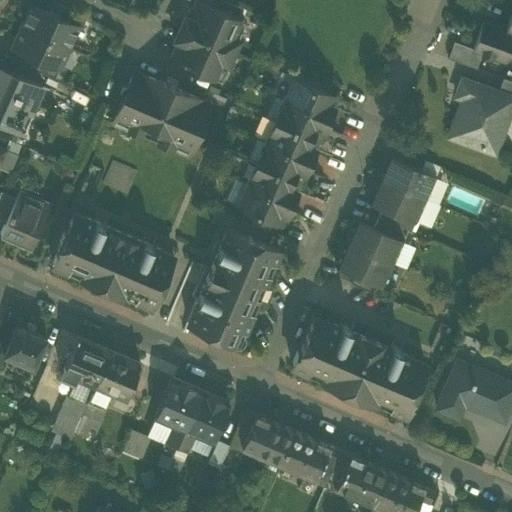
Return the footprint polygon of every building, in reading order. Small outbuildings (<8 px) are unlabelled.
[(54,0),(49,11),(58,15),(63,4),(54,0)] [(198,0),(196,0),(184,28),(233,51),(238,38),(233,36),(241,19),(198,0)] [(22,24),(22,25),(68,46),(68,45),(77,26),(78,24),(58,15),(49,11),(33,4),(28,6),(25,13),(26,16),(22,24)] [(77,26),(81,28),(86,15),(63,4),(58,15),(78,24),(77,26)] [(506,60),(511,42),(511,25),(507,24),(505,29),(483,20),(473,47),(473,48),(482,51),(495,56),(506,60)] [(59,66),(68,46),(22,25),(18,33),(15,34),(12,41),(14,46),(27,52),(37,56),(59,66)] [(220,78),(233,51),(184,28),(171,56),(220,78)] [(448,57),(477,67),(482,51),(473,48),(473,47),(454,40),(448,57)] [(22,63),(32,67),(37,56),(27,52),(22,63)] [(32,67),(54,77),(59,66),(37,56),(32,67)] [(0,120),(18,128),(29,102),(34,104),(42,85),(0,65),(0,120)] [(186,152),(188,153),(189,150),(198,129),(203,127),(205,121),(203,117),(210,101),(178,88),(178,86),(176,85),(176,87),(168,84),(169,82),(167,81),(167,83),(134,69),(127,84),(123,86),(120,91),(122,96),(113,116),(112,120),(114,121),(116,114),(131,120),(128,127),(139,132),(143,123),(161,131),(157,140),(172,146),(174,139),(189,145),(186,152)] [(293,76),(284,97),(331,118),(336,106),(331,103),(335,94),(293,76)] [(511,79),(503,76),(498,90),(511,95),(511,79)] [(474,144),(495,152),(501,135),(511,106),(511,95),(498,90),(464,78),(463,77),(456,95),(463,97),(458,109),(454,122),(449,135),(474,144)] [(284,97),(275,118),(317,137),(320,128),(325,130),(331,118),(284,97)] [(116,114),(114,121),(128,127),(131,120),(116,114)] [(275,118),(266,139),(312,160),(318,148),(313,145),(317,137),(275,118)] [(143,123),(139,132),(157,140),(161,131),(143,123)] [(174,139),(172,146),(186,152),(189,145),(174,139)] [(266,139),(257,160),(298,179),(302,170),(307,172),(312,160),(266,139)] [(385,168),(381,178),(425,197),(435,175),(387,155),(383,163),(385,168)] [(107,169),(128,183),(136,171),(115,157),(107,169)] [(257,160),(247,181),(294,202),(299,190),(294,188),(298,179),(257,160)] [(383,163),(372,190),(377,187),(381,178),(385,168),(383,163)] [(416,219),(425,197),(381,178),(377,187),(372,190),(368,198),(383,205),(416,219)] [(289,214),(294,202),(247,181),(238,203),(280,221),(284,212),(289,214)] [(0,233),(31,246),(50,202),(19,189),(16,197),(5,222),(0,233)] [(0,220),(5,222),(16,197),(1,190),(0,191),(0,220)] [(383,205),(378,216),(407,228),(411,230),(416,219),(383,205)] [(136,298),(151,304),(154,297),(158,286),(160,287),(166,273),(167,272),(165,271),(173,252),(74,210),(74,211),(66,228),(65,228),(58,243),(60,244),(52,262),(66,268),(68,264),(83,270),(81,274),(91,279),(93,275),(102,278),(100,283),(102,284),(104,279),(113,283),(111,287),(122,292),(123,288),(138,294),(136,298)] [(403,240),(407,228),(378,216),(373,227),(403,240)] [(353,232),(349,242),(393,261),(403,240),(373,227),(355,219),(351,227),(353,232)] [(187,320),(231,339),(242,335),(252,310),(249,308),(254,296),(258,297),(259,295),(255,293),(260,281),(264,283),(268,273),(263,270),(266,262),(274,259),(279,248),(228,226),(187,320)] [(351,227),(340,253),(345,251),(349,242),(353,232),(351,227)] [(383,283),(393,261),(349,242),(345,251),(340,253),(336,262),(356,271),(378,281),(383,283)] [(263,270),(268,273),(274,259),(266,262),(263,270)] [(68,264),(66,268),(81,274),(83,270),(68,264)] [(351,282),(373,292),(378,281),(356,271),(351,282)] [(93,275),(91,279),(100,283),(102,278),(93,275)] [(104,279),(102,284),(111,287),(113,283),(104,279)] [(255,293),(259,295),(264,283),(260,281),(255,293)] [(123,288),(122,292),(136,298),(138,294),(123,288)] [(249,308),(252,310),(258,297),(254,296),(249,308)] [(393,407),(406,413),(412,398),(410,397),(425,363),(412,358),(412,356),(401,351),(402,349),(391,344),(390,346),(385,344),(350,329),(351,327),(340,323),(339,324),(328,319),(327,321),(314,316),(300,349),(298,348),(291,364),(304,369),(304,370),(306,371),(308,364),(325,371),(322,378),(333,383),(336,376),(350,382),(347,389),(349,390),(352,383),(366,389),(363,396),(375,401),(377,394),(393,401),(391,408),(392,408),(393,407)] [(3,352),(34,365),(46,335),(16,322),(3,352)] [(76,374),(95,383),(109,349),(77,336),(63,369),(62,372),(61,374),(74,380),(76,374)] [(140,363),(109,349),(95,383),(106,387),(126,396),(127,394),(140,363)] [(463,401),(503,417),(511,399),(511,395),(511,379),(457,357),(436,405),(457,414),(463,401)] [(308,364),(306,371),(322,378),(325,371),(308,364)] [(166,440),(176,445),(201,389),(172,376),(172,377),(156,414),(155,415),(173,423),(165,440),(166,440)] [(336,376),(333,383),(347,389),(350,382),(336,376)] [(87,400),(99,405),(106,387),(95,383),(87,400)] [(352,383),(349,390),(363,396),(366,389),(352,383)] [(229,401),(201,389),(176,445),(184,448),(187,449),(188,448),(195,433),(212,440),(214,437),(229,401)] [(67,392),(58,414),(77,423),(87,400),(67,392)] [(377,394),(375,401),(391,408),(393,401),(377,394)] [(99,405),(87,400),(77,423),(74,430),(93,437),(106,408),(99,405)] [(251,449),(278,461),(293,428),(245,407),(239,420),(250,425),(240,448),(250,452),(251,449)] [(74,430),(77,423),(58,414),(51,429),(71,438),(74,430)] [(229,443),(240,448),(250,425),(239,420),(229,443)] [(123,448),(141,456),(142,453),(150,435),(132,427),(123,448)] [(324,456),(334,461),(340,448),(293,428),(278,461),(305,473),(304,476),(314,480),(315,477),(324,456)] [(208,460),(219,465),(229,443),(218,438),(208,460)] [(163,446),(174,451),(176,445),(166,440),(163,446)] [(184,448),(176,445),(174,451),(167,467),(178,472),(182,461),(183,460),(180,458),(184,448)] [(345,490),(372,502),(387,468),(340,448),(334,461),(345,465),(334,489),(344,493),(345,490)] [(314,480),(324,485),(334,461),(324,456),(315,477),(314,480)] [(435,489),(387,468),(372,502),(396,511),(411,511),(418,497),(429,502),(435,489)]
